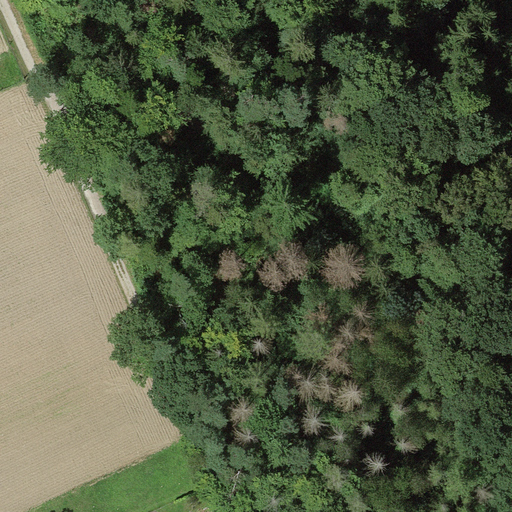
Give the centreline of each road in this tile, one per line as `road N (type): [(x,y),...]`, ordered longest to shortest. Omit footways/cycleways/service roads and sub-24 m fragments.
road 1 (track): [(233,511),(13,0)]
road 2 (track): [(202,0),(60,101)]
